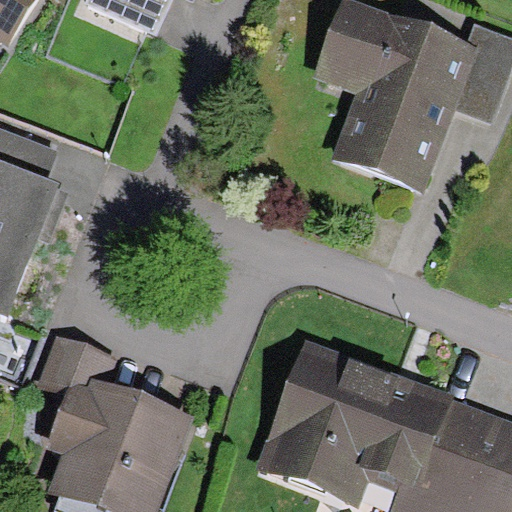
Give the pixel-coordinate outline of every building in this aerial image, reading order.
[(0,0),(0,70),(25,86),(69,12),(48,0),(0,0)] [(143,0),(192,20),(200,0),(143,0)] [(451,52),(339,17),(317,86),(362,100),(333,188),(426,218),(459,114),(494,125),(511,69),(511,52),(456,35),(451,52)] [(0,341),(68,166),(0,140),(0,341)] [(117,361),(62,343),(24,458),(50,466),(35,511),(38,511),(154,511),(186,415),(108,390),(117,361)] [(511,511),(511,424),(313,364),(281,465),(386,498),(381,511),(511,511)]
